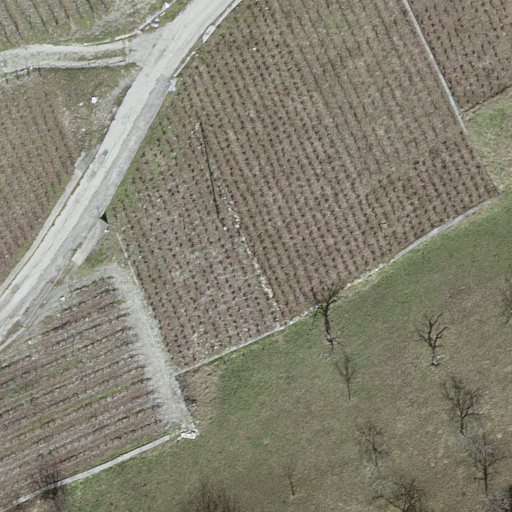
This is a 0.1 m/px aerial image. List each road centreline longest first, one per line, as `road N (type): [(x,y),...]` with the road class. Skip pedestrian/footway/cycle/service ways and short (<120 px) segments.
road 1 (unclassified): [(0,305),(85,192),(176,29),(213,0)]
road 2 (track): [(159,60),(31,58),(0,70)]
